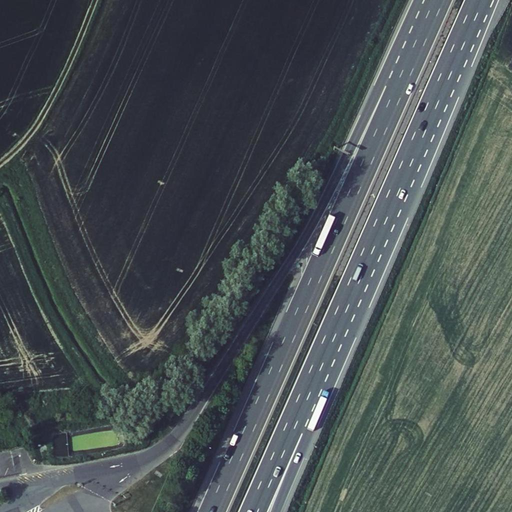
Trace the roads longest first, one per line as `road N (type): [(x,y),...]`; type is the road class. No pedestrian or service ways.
road 1 (motorway): [(429,18),(213,511)]
road 2 (motorway): [(429,18),(381,83),(298,247),(201,403),(149,459)]
road 3 (motorway): [(318,365),(479,0)]
road 4 (track): [(0,167),(48,107),(93,0)]
road 5 (motorway): [(253,511),(318,365)]
road 6 (motorway): [(275,511),(306,438),(318,365)]
